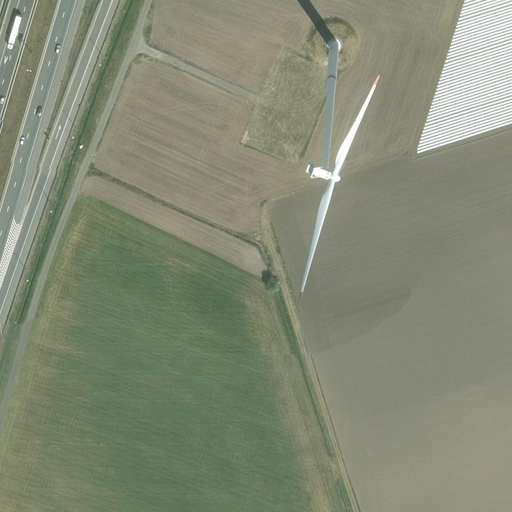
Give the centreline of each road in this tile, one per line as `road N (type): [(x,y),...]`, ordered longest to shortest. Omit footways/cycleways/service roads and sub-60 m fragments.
road 1 (unclassified): [(0,421),(75,185),(148,0)]
road 2 (motorway): [(0,297),(108,0)]
road 3 (motorway): [(0,234),(68,0)]
